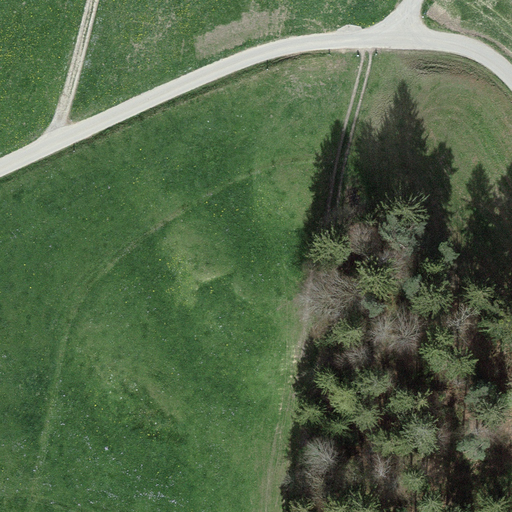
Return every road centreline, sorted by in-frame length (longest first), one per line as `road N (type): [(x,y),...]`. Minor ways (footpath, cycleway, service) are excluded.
road 1 (unclassified): [(511,81),(457,43),(400,35),(307,42),(256,55),(0,167)]
road 2 (track): [(48,145),(87,0)]
